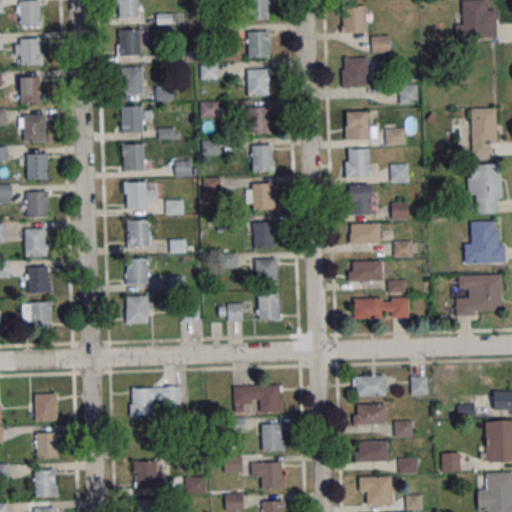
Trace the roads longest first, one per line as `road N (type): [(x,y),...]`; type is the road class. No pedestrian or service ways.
road 1 (residential): [(95,511),(77,0)]
road 2 (residential): [(322,511),(304,0)]
road 3 (residential): [(0,360),(511,344)]
